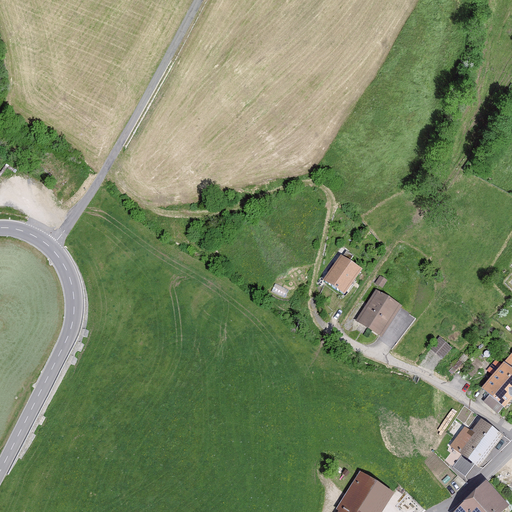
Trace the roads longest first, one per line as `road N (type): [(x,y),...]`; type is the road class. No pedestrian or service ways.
road 1 (unclassified): [(202,0),(54,249)]
road 2 (secondary): [(0,475),(77,321),(68,269),(54,249)]
